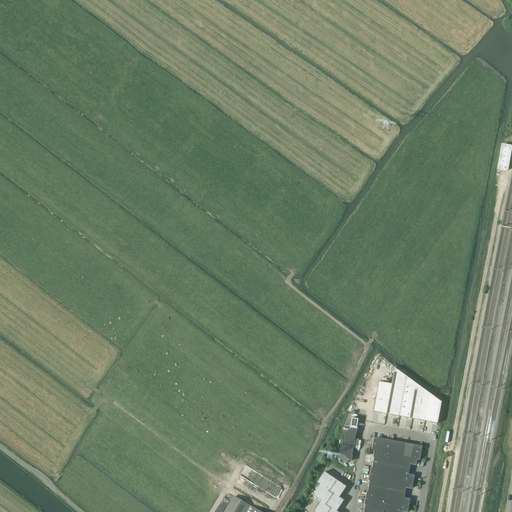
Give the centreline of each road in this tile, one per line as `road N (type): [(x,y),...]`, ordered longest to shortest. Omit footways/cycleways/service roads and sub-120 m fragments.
road 1 (track): [(439,511),(503,179)]
road 2 (unclassified): [(419,511),(433,439),(366,427),(351,511)]
